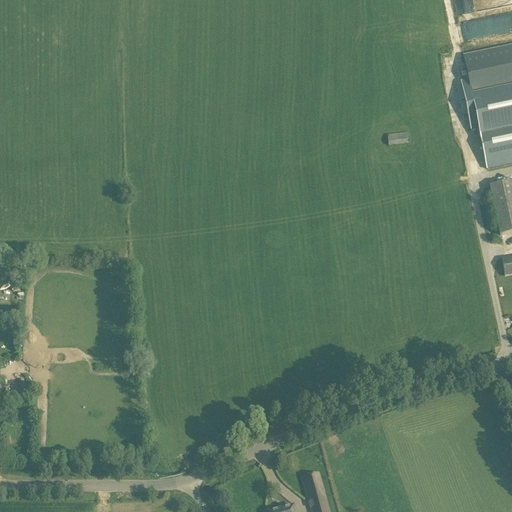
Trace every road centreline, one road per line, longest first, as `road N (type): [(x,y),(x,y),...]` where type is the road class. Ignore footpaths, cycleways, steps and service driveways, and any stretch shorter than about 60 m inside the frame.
road 1 (unclassified): [(189,479),(325,420),(511,361)]
road 2 (unknown): [(507,363),(476,192),(484,176),(511,170)]
road 3 (unclassified): [(189,479),(0,486)]
